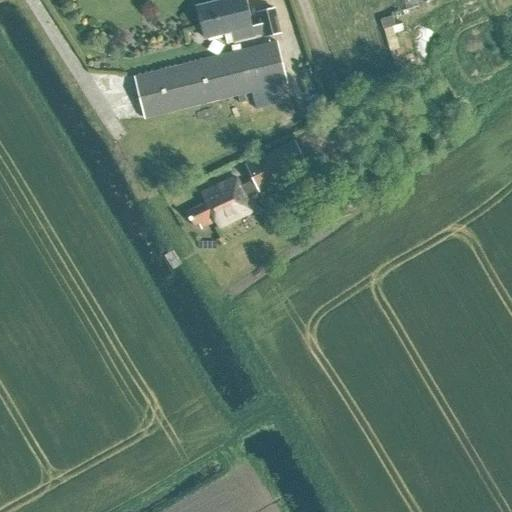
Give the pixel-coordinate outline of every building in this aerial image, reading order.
[(251,26),(244,0),(225,0),(197,7),(205,38),(224,33),(227,44),(263,35),(264,38),(281,33),(275,6),(257,11),(260,24),(251,26)] [(380,21),(382,30),(392,27),(394,26),(391,18),(380,21)] [(273,86),(286,83),(276,42),(135,77),(145,118),(248,92),(273,86)] [(273,86),(248,92),(252,109),(278,103),(273,86)] [(316,103),(305,108),(309,116),(319,111),(316,103)] [(257,191),(306,168),(294,143),(245,166),(257,191)] [(217,228),(253,211),(236,174),(200,191),(204,200),(185,210),(192,224),(197,221),(200,226),(213,219),(217,228)]
